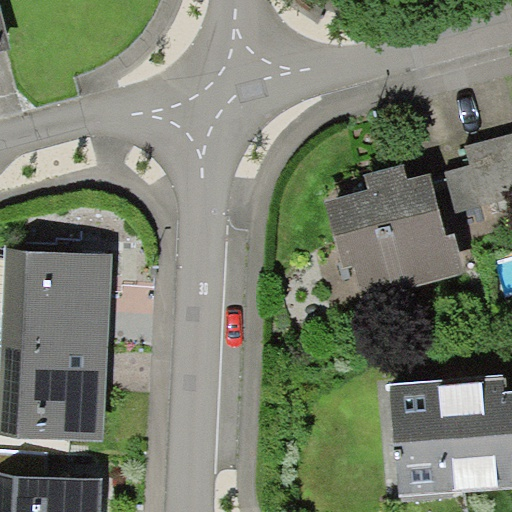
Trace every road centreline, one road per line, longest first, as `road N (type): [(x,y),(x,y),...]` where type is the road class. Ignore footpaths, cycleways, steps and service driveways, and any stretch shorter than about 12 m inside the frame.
road 1 (residential): [(193,511),(224,123)]
road 2 (residential): [(511,38),(224,123)]
road 3 (residential): [(224,123),(0,191)]
road 4 (residential): [(224,123),(226,0)]
